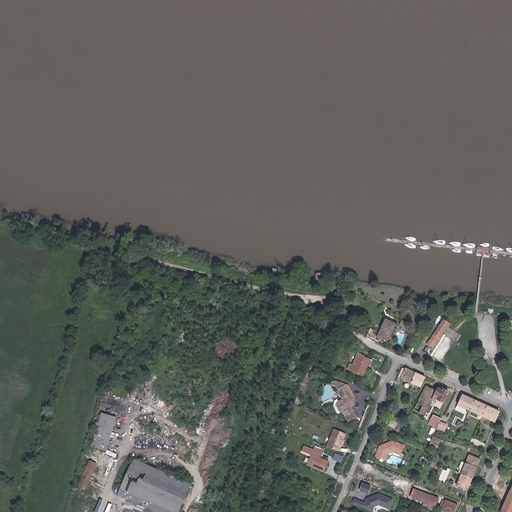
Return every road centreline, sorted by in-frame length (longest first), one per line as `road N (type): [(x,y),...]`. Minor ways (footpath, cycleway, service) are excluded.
road 1 (residential): [(333,511),(398,358)]
road 2 (residential): [(271,294),(328,311),(364,343),(398,358)]
road 3 (residential): [(398,358),(511,408)]
